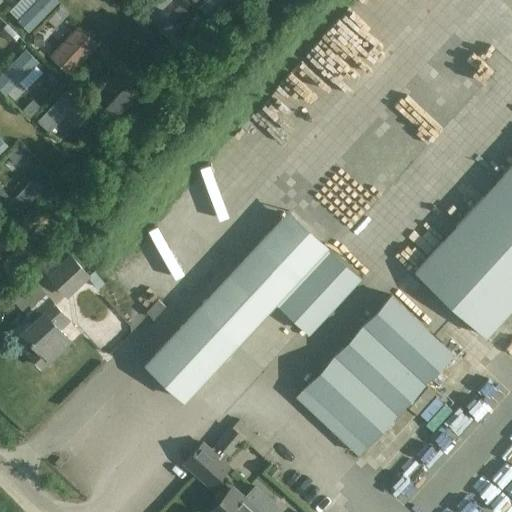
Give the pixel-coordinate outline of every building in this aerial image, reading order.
[(28,30),(54,4),(50,0),(40,0),(19,21),(28,30)] [(148,0),(130,18),(141,28),(169,0),(148,0)] [(204,0),(202,2),(211,11),(221,0),(204,0)] [(221,22),(241,1),(240,0),(226,0),(213,14),(221,22)] [(190,13),(181,4),(170,15),(178,24),(190,13)] [(438,35),(429,44),(437,52),(475,12),(466,4),(437,35),(438,35)] [(78,24),(49,55),(70,75),(100,44),(78,24)] [(16,33),(9,27),(2,34),(8,40),(16,33)] [(43,36),(34,36),(34,47),(43,46),(43,36)] [(0,79),(9,88),(29,67),(20,58),(0,79)] [(416,62),(378,102),(386,109),(424,69),(416,62)] [(113,111),(138,86),(129,77),(105,103),(113,111)] [(67,112),(69,114),(80,124),(90,112),(65,89),(37,121),(49,132),(62,117),(67,112)] [(445,97),(438,104),(467,132),(474,125),(445,97)] [(22,110),(29,118),(40,108),(33,100),(22,110)] [(474,147),(490,132),(480,122),(464,137),(474,147)] [(445,150),(450,140),(436,132),(430,142),(445,150)] [(242,144),(229,162),(249,176),(253,172),(252,172),(262,158),(242,144)] [(14,165),(23,155),(15,148),(6,158),(14,165)] [(432,169),(419,167),(418,175),(446,181),(450,163),(433,160),(432,169)] [(511,307),(511,161),(478,198),(413,269),(486,336),(511,307)] [(0,186),(0,209),(12,221),(44,188),(33,177),(12,199),(0,186)] [(416,211),(432,197),(425,190),(409,204),(416,211)] [(402,208),(371,236),(380,246),(398,229),(402,234),(415,222),(402,208)] [(289,211),(159,352),(148,365),(184,398),(325,244),(289,211)] [(8,254),(0,263),(0,266),(15,280),(53,240),(37,226),(10,256),(8,254)] [(401,233),(385,247),(394,256),(409,242),(401,233)] [(328,248),(277,303),(308,332),(360,277),(328,248)] [(140,258),(153,273),(160,266),(147,251),(140,258)] [(90,277),(79,265),(70,254),(46,276),(67,298),(90,277)] [(30,272),(8,292),(20,304),(41,284),(30,272)] [(140,290),(127,299),(133,307),(146,298),(140,290)] [(426,326),(414,315),(390,293),(334,353),(294,396),(357,454),(453,351),(426,326)] [(45,312),(60,329),(70,319),(49,296),(28,316),(33,323),(45,312)] [(45,312),(33,323),(23,332),(35,346),(28,352),(41,366),(70,340),(60,329),(45,312)] [(490,381),(504,395),(511,386),(511,376),(503,368),(490,381)] [(214,442),(215,443),(228,454),(230,455),(245,436),(230,424),(214,442)] [(282,428),(261,438),(273,463),(294,453),(282,428)] [(384,472),(414,445),(406,436),(376,463),(384,472)] [(231,465),(224,459),(211,447),(203,439),(182,463),(210,489),(231,465)] [(215,443),(211,447),(224,459),(228,454),(215,443)] [(59,456),(54,462),(59,467),(65,461),(59,456)] [(273,465),(265,474),(273,481),(281,471),(273,465)] [(299,507),(312,491),(301,482),(287,498),(299,507)] [(258,511),(233,489),(211,511),(258,511)] [(299,510),(301,511),(314,511),(306,503),(299,510)]
